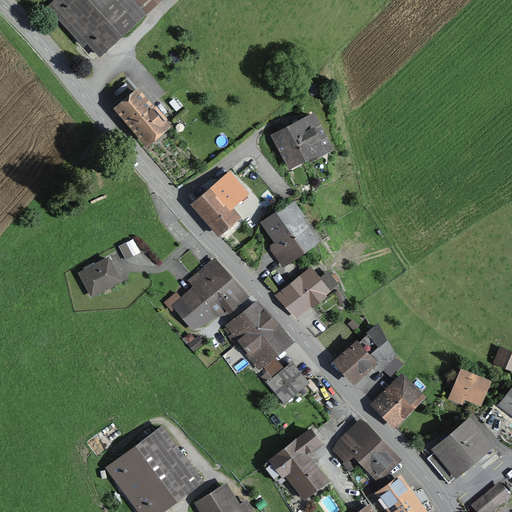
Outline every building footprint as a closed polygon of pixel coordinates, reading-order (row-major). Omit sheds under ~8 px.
[(161,0),(51,0),(46,5),(84,46),(87,43),(100,56),(161,0)] [(147,147),(173,125),(138,86),(113,108),(147,147)] [(334,149),(314,111),(270,134),(289,169),(308,159),(310,162),(334,149)] [(247,192),(228,171),(190,204),(218,236),(241,217),(231,206),(247,192)] [(82,188),(78,184),(61,199),(65,203),(82,188)] [(294,199),(276,212),(304,251),(322,239),(294,199)] [(283,267),(304,251),(276,212),(261,223),(274,242),(270,245),(270,248),(283,267)] [(121,281),(107,256),(77,272),(91,298),(121,281)] [(193,287),(181,297),(176,291),(164,302),(172,311),(175,308),(183,319),(233,278),(215,256),(187,280),(193,287)] [(285,306),(320,277),(310,265),(275,294),(285,306)] [(329,270),(320,277),(285,306),(296,318),(342,280),(334,271),(332,273),(329,270)] [(251,299),(233,278),(183,319),(193,330),(195,327),(215,316),(227,315),(229,318),(251,299)] [(293,342),(258,298),(224,325),(230,334),(228,336),(237,347),(239,345),(259,369),(263,367),(275,356),(293,342)] [(359,325),(352,318),(348,323),(355,330),(359,325)] [(368,334),(359,341),(357,339),(332,362),(354,385),(375,364),(381,370),(397,355),(377,321),(366,332),(368,334)] [(204,342),(198,335),(188,344),(194,351),(204,342)] [(511,369),(511,349),(500,345),(493,362),(511,369)] [(309,382),(292,360),(284,367),(275,356),(263,367),(266,371),(261,376),(283,403),(309,382)] [(481,405),(492,379),(461,367),(448,398),(463,404),(465,399),(481,405)] [(395,428),(426,395),(402,372),(370,403),(395,428)] [(511,414),(511,386),(498,404),(511,414)] [(504,416),(493,408),(484,419),(499,432),(504,416)] [(455,476),(456,477),(495,445),(470,414),(430,447),(434,451),(427,457),(448,482),(455,476)] [(402,459),(360,417),(336,440),(332,449),(346,463),(352,456),(379,482),(402,459)] [(162,511),(204,482),(161,424),(105,466),(139,511),(162,511)] [(322,442),(310,426),(262,463),(276,480),(281,476),(282,477),(285,475),(304,499),(328,480),(307,453),(322,442)] [(428,511),(401,472),(365,497),(369,502),(375,511),(380,511),(385,508),(387,511),(428,511)] [(239,502),(226,481),(193,502),(199,511),(255,511),(246,498),(239,502)] [(500,482),(485,493),(497,508),(511,497),(500,482)] [(485,493),(470,505),(476,511),(492,511),(497,508),(485,493)] [(375,511),(369,502),(354,511),(375,511)]
